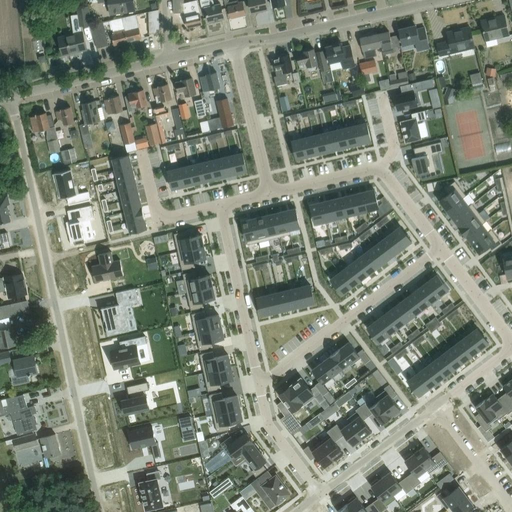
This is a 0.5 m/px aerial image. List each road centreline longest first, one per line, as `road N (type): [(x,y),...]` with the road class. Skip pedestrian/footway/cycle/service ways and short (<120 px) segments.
road 1 (unclassified): [(98,511),(9,96)]
road 2 (residential): [(438,246),(258,380)]
road 3 (unclassified): [(233,43),(442,0)]
road 4 (residential): [(220,206),(258,380)]
road 5 (unclassified): [(9,96),(168,58)]
road 6 (residential): [(233,43),(268,193)]
road 7 (residential): [(320,494),(434,406)]
road 8 (residential): [(220,206),(160,221),(142,150)]
road 9 (residential): [(258,380),(269,427),(320,494)]
road 10 (residential): [(507,351),(507,335),(438,246)]
road 11 (residential): [(434,406),(511,507)]
